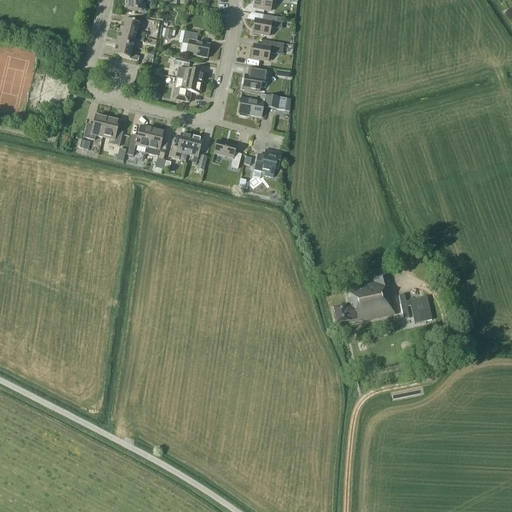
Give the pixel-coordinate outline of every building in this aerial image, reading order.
[(151,4),(150,0),(125,0),(125,12),(141,12),(141,4),(151,4)] [(276,4),(276,0),(254,0),(253,8),(270,11),(272,3),(276,4)] [(275,29),(277,18),(263,15),(262,22),(255,20),(252,33),(270,36),(271,28),(275,29)] [(123,20),(120,32),(144,38),(145,34),(136,32),(138,24),(123,20)] [(163,39),(171,41),(171,37),(173,37),(175,32),(164,30),(161,30),(160,35),(163,36),(163,39)] [(143,43),(144,38),(120,32),(117,44),(132,48),(134,40),(143,43)] [(185,32),(183,40),(183,44),(189,45),(187,54),(207,59),(210,45),(197,42),(199,35),(185,32)] [(270,53),(274,54),(283,49),(284,45),(276,44),(276,43),(262,41),(261,47),(253,46),(251,59),(269,61),(270,53)] [(130,55),(132,48),(117,44),(114,56),(138,62),(139,57),(130,55)] [(176,59),(174,65),(188,68),(189,62),(176,59)] [(179,68),(177,79),(202,84),(204,73),(179,68)] [(249,68),(248,77),(245,77),(243,89),(260,92),(262,83),(265,84),(266,77),(268,78),(269,71),(249,68)] [(49,74),(42,102),(59,106),(65,77),(49,74)] [(200,95),(202,84),(177,79),(173,100),(189,103),(191,93),(200,95)] [(159,95),(151,93),(150,100),(157,102),(159,95)] [(247,117),(248,116),(261,118),(263,107),(278,110),(278,111),(283,112),(285,100),(261,95),(260,102),(241,99),(239,114),(240,114),(240,116),(247,117)] [(96,136),(103,138),(108,118),(96,115),(93,128),(87,126),(84,138),(95,141),(96,136)] [(120,121),(108,118),(103,138),(110,140),(109,144),(119,147),(122,135),(117,134),(120,121)] [(136,146),(148,149),(153,129),(141,126),(138,139),(132,138),(128,155),(134,157),(136,146)] [(165,132),(153,129),(148,149),(153,151),(152,154),(155,157),(157,158),(157,159),(163,161),(167,146),(162,145),(165,132)] [(182,134),(178,148),(173,147),(170,158),(180,161),(181,154),(188,156),(193,137),(182,134)] [(203,140),(193,137),(188,156),(194,157),(193,164),(197,165),(203,140)] [(83,150),(85,142),(78,140),(76,148),(83,150)] [(218,142),(214,154),(234,160),(232,168),(238,170),(242,155),(235,154),(237,147),(218,142)] [(259,156),(255,171),(254,171),(252,178),(259,180),(261,173),(265,174),(264,176),(273,179),(276,169),(279,170),(283,155),(266,150),(264,157),(259,156)] [(203,172),(207,158),(200,156),(197,170),(203,172)] [(386,283),(389,282),(387,272),(373,275),(375,283),(345,289),(349,306),(333,309),(336,324),(348,322),(349,324),(393,315),(386,283)] [(398,289),(393,290),(398,313),(403,312),(401,300),(404,299),(408,318),(426,314),(421,291),(400,295),(398,289)] [(405,348),(408,359),(414,358),(411,346),(405,348)]
